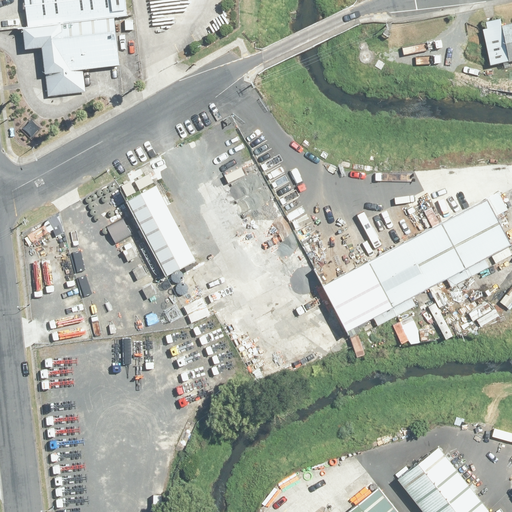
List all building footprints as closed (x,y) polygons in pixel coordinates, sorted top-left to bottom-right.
[(123,0),(25,0),(28,28),(112,18),(126,17),(123,0)] [(112,18),(28,28),(31,53),(40,52),(45,96),(87,91),(84,72),(118,68),(112,18)] [(511,24),(483,31),(492,69),(511,64),(511,24)] [(283,175),(271,181),(280,197),(292,191),(283,175)] [(153,184),(122,201),(164,280),(195,263),(153,184)] [(310,208),(304,211),(297,200),(284,208),(291,219),(307,246),(326,234),(310,208)] [(321,287),(346,334),(506,249),(481,203),(321,287)] [(455,311),(459,319),(468,314),(472,321),(474,319),(479,327),(496,317),(499,315),(496,309),(493,310),(484,294),(455,311)] [(396,323),(398,335),(379,339),(380,346),(400,342),(436,336),(435,329),(416,332),(414,320),(396,323)] [(350,337),(355,353),(376,346),(371,331),(350,337)] [(495,444),(505,447),(507,440),(511,441),(511,432),(494,428),(492,435),(497,437),(495,444)] [(490,511),(435,445),(392,481),(417,511),(490,511)] [(394,511),(375,489),(347,511),(394,511)]
